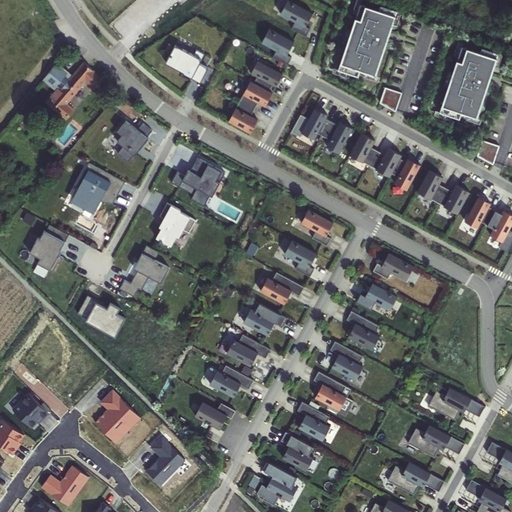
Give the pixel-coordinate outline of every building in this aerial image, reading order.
[(310,10),(292,0),(283,0),(278,10),(293,18),(289,25),(304,33),(308,25),(303,23),(310,10)] [(358,0),(357,0),(336,66),(356,73),(358,66),(374,71),(395,7),(378,1),(376,6),(358,0)] [(292,38),(267,25),(259,39),(274,47),(271,54),(285,62),(289,54),(284,51),(292,38)] [(478,48),(459,42),(438,108),(458,114),(460,108),(475,113),(496,49),(479,43),(478,48)] [(181,73),(198,81),(206,66),(197,62),(201,53),(193,49),(190,54),(172,45),(163,63),(182,72),(181,73)] [(252,79),(267,87),(270,81),(274,83),(280,70),(256,57),(249,69),(255,73),(252,79)] [(101,75),(84,58),(69,76),(60,86),(58,84),(45,98),(65,117),(73,108),(65,101),(87,77),(93,84),(101,75)] [(66,70),(54,60),(43,74),(55,84),(56,82),(64,72),(66,70)] [(64,72),(56,82),(60,86),(69,76),(64,72)] [(248,77),(237,98),(252,106),(256,99),(263,103),(270,89),(267,87),(252,79),(248,77)] [(386,86),(380,103),(396,111),(403,91),(386,86)] [(252,106),(237,98),(226,118),(248,130),(256,116),(249,112),(252,106)] [(315,129),(322,133),(330,118),(323,114),(325,110),(313,104),(300,129),(312,135),(315,129)] [(330,118),(322,133),(328,136),(325,142),(337,149),(351,124),(338,117),(336,121),(330,118)] [(140,151),(148,144),(147,142),(138,133),(129,122),(118,132),(122,137),(116,142),(122,148),(115,154),(124,164),(134,155),(132,154),(137,149),(140,151)] [(138,133),(147,142),(153,137),(145,127),(138,133)] [(348,151),(368,162),(376,147),(369,143),(373,136),(360,129),(348,151)] [(481,136),(475,151),(491,160),(497,141),(481,136)] [(376,147),(368,162),(388,172),(390,169),(398,154),(400,150),(386,143),(383,150),(376,147)] [(184,173),(181,171),(179,175),(181,176),(177,184),(189,190),(187,194),(201,202),(207,190),(204,189),(211,176),(217,179),(222,169),(194,154),(184,173)] [(398,154),(390,169),(396,173),(393,179),(405,185),(419,161),(406,154),(404,158),(398,154)] [(121,178),(85,159),(71,184),(74,186),(69,195),(91,207),(96,197),(103,185),(114,191),(121,178)] [(416,187),(436,198),(444,183),(437,180),(441,173),(428,165),(416,187)] [(167,178),(177,184),(181,176),(179,175),(181,171),(173,167),(167,178)] [(444,183),(436,198),(456,209),(468,187),(455,180),(451,187),(444,183)] [(103,185),(96,197),(109,200),(114,191),(103,185)] [(479,217),(486,221),(494,206),(487,202),(489,198),(477,192),(464,217),(476,223),(479,217)] [(159,237),(168,242),(173,232),(175,233),(179,225),(181,222),(187,225),(192,216),(176,207),(177,206),(163,198),(156,212),(160,214),(156,221),(158,222),(153,233),(157,236),(157,237),(159,238),(159,237)] [(332,218),(307,205),(300,219),(315,227),(311,234),(325,242),(329,234),(325,232),(332,218)] [(494,206),(486,221),(492,224),(489,230),(501,237),(511,216),(511,210),(502,205),(500,209),(494,206)] [(45,220),(42,227),(60,237),(63,230),(45,220)] [(42,227),(40,226),(36,235),(34,233),(25,248),(35,254),(33,258),(48,267),(53,258),(55,259),(58,253),(53,250),(56,245),(55,245),(60,237),(42,227)] [(315,250),(290,236),(283,250),(298,258),(294,265),(309,273),(313,265),(308,263),(315,250)] [(116,285),(131,292),(135,284),(138,286),(146,272),(156,278),(161,268),(164,262),(152,256),(156,248),(143,241),(135,255),(139,258),(127,279),(121,276),(116,285)] [(405,276),(412,262),(388,248),(381,262),(376,259),(372,267),(386,275),(390,268),(405,276)] [(131,264),(134,266),(139,258),(135,255),(131,264)] [(303,283),(277,269),(273,277),(266,274),(259,287),(283,300),(290,288),(298,292),(303,283)] [(388,306),(396,292),(371,279),(364,292),(360,289),(356,297),(370,305),(374,298),(388,306)] [(86,321),(115,337),(126,317),(118,312),(121,307),(111,302),(108,307),(96,301),(97,300),(88,295),(79,312),(88,317),(86,321)] [(286,314),(260,300),(256,308),(250,305),(242,318),(266,331),(273,319),(281,323),(286,314)] [(372,329),(377,321),(350,307),(346,316),(354,320),(347,333),(371,346),(379,332),(372,329)] [(270,345),(243,331),(239,339),(233,336),(226,349),(250,362),(256,350),(265,354),(270,345)] [(356,359),(360,351),(334,337),(329,346),(338,351),(331,363),(355,376),(362,362),(356,359)] [(253,377),(227,362),(222,370),(216,367),(209,380),(233,393),(240,381),(248,386),(253,377)] [(340,389),(344,381),(318,367),(313,376),(321,381),(315,393),(339,406),(346,393),(340,389)] [(485,402),(449,383),(445,391),(436,387),(428,402),(454,416),(460,406),(464,408),(465,405),(479,412),(485,402)] [(113,436),(125,424),(128,427),(141,414),(113,387),(101,398),(108,405),(95,418),(113,436)] [(29,390),(13,406),(32,424),(37,418),(39,419),(49,409),(29,390)] [(202,398),(194,412),(219,426),(226,412),(231,415),(235,407),(221,400),(217,406),(202,398)] [(324,420),(328,412),(302,398),(297,407),(305,411),(298,424),(323,437),(330,423),(324,420)] [(3,417),(0,420),(0,442),(12,451),(20,440),(19,439),(24,432),(3,417)] [(464,439),(429,420),(425,429),(416,424),(408,439),(434,454),(440,443),(443,445),(445,442),(459,450),(464,439)] [(307,450),(311,442),(285,428),(280,437),(289,442),(282,454),(306,467),(314,453),(307,450)] [(185,455),(162,433),(152,443),(161,452),(146,467),(160,481),(185,455)] [(511,448),(491,437),(486,447),(500,455),(498,458),(502,460),(496,470),(511,478),(511,448)] [(291,480),(295,472),(269,458),(264,467),(273,472),(266,484),(290,497),(297,484),(291,480)] [(444,477),(409,458),(405,466),(396,462),(388,477),(414,491),(420,481),(423,483),(425,480),(439,487),(444,477)] [(68,502),(89,473),(73,462),(61,478),(50,471),(42,483),(68,502)] [(502,502),(506,494),(471,475),(465,485),(479,493),(478,496),(481,498),(476,508),(483,511),(507,511),(510,507),(502,502)] [(37,502),(29,511),(61,511),(62,511),(40,494),(35,500),(37,502)] [(419,511),(389,495),(384,504),(376,499),(368,511),(419,511)] [(102,497),(90,511),(116,511),(108,505),(110,503),(102,497)]
